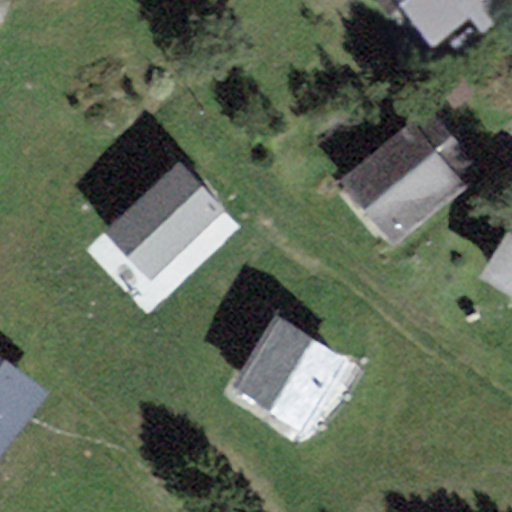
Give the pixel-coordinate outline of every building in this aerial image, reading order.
[(506,14),(494,0),(390,0),(434,52),(450,38),(461,51),(506,14)] [(396,237),(458,184),(411,130),(349,183),(396,237)] [(221,210),(182,168),(113,231),(152,273),(221,210)] [(511,241),(490,278),(511,291),(511,241)] [(351,366),(282,322),(238,392),(306,435),(351,366)] [(0,450),(41,392),(0,363),(0,450)]
